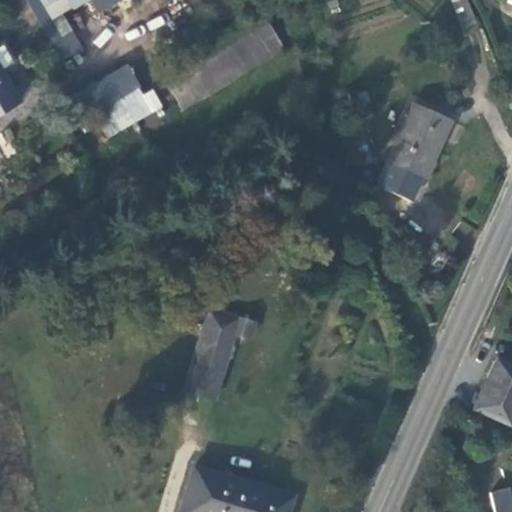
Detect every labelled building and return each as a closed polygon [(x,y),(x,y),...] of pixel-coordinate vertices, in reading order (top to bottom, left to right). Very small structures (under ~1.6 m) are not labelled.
[(40,0),(27,0),(57,47),(66,41),(40,0)] [(475,32),(462,0),(460,0),(452,4),(464,36),(475,32)] [(201,65),(217,89),(284,47),(269,23),(201,65)] [(19,63),(7,42),(0,46),(0,112),(20,102),(3,72),(19,63)] [(78,87),(97,137),(163,113),(153,88),(141,93),(131,67),(78,87)] [(375,192),(410,206),(450,123),(416,106),(375,192)] [(210,312),(185,393),(215,402),(236,337),(251,342),(256,326),(210,312)] [(506,424),(511,410),(511,368),(496,362),(476,408),(506,424)] [(287,511),(292,495),(196,466),(182,511),(287,511)] [(511,511),(511,503),(510,492),(490,497),(493,511),(511,511)]
